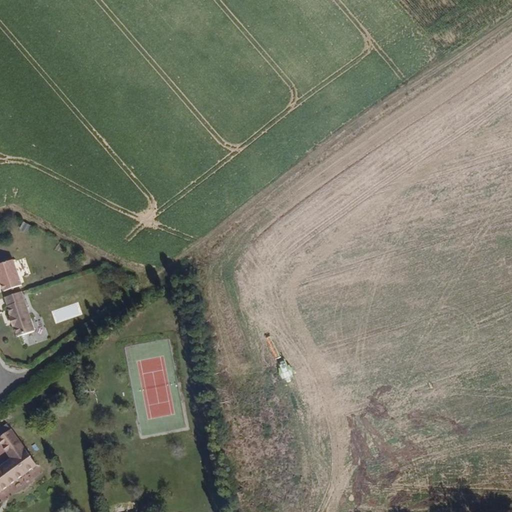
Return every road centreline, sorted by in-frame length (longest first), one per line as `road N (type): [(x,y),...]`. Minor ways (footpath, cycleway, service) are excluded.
road 1 (track): [(138,293),(332,143),(511,20)]
road 2 (track): [(240,511),(200,247)]
road 3 (residential): [(7,389),(138,293)]
